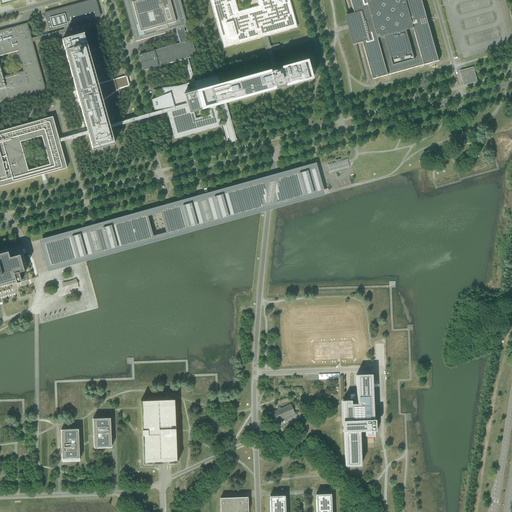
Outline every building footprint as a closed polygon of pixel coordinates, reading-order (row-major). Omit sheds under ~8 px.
[(90,0),(44,13),(49,30),(64,26),(68,25),(100,16),(95,0),(90,0)] [(176,30),(183,28),(187,27),(179,0),(123,0),(135,41),(173,31),(176,30)] [(210,0),(224,48),(264,37),(267,36),(296,27),(288,0),(210,0)] [(351,0),(355,13),(348,15),(356,44),(363,42),(373,79),(381,77),(386,75),(387,75),(388,75),(424,65),(426,65),(426,64),(427,64),(429,63),(431,63),(439,61),(428,23),(427,19),(421,0),(351,0)] [(27,24),(0,31),(0,102),(45,90),(32,42),(31,39),(27,24)] [(32,42),(33,42),(66,33),(69,32),(69,31),(69,29),(68,25),(64,26),(65,30),(46,35),(44,36),(31,39),(32,42)] [(176,30),(177,33),(176,33),(176,34),(177,35),(180,44),(187,42),(183,28),(176,30)] [(100,93),(129,85),(129,82),(130,82),(130,81),(130,80),(129,80),(129,79),(128,79),(127,77),(97,85),(83,34),(71,37),(69,32),(66,33),(67,38),(62,40),(87,131),(88,134),(92,150),(114,144),(109,128),(109,125),(100,93)] [(270,47),(267,36),(264,37),(267,48),(265,48),(266,54),(268,53),(273,70),(276,69),(271,51),(280,48),(279,44),(270,47)] [(139,55),(143,70),(158,66),(158,65),(159,66),(185,58),(188,58),(195,56),(194,51),(194,50),(193,48),(192,42),(191,41),(189,41),(187,42),(180,44),(176,45),(154,51),(155,51),(154,51),(151,52),(139,55)] [(309,70),(306,61),(276,69),(273,70),(218,85),(188,94),(186,86),(178,88),(162,90),(163,95),(152,100),(151,100),(154,110),(155,110),(154,110),(167,108),(175,138),(221,125),(216,106),(311,79),(309,72),(309,73),(309,70)] [(476,77),(475,75),(473,67),(459,71),(462,80),(463,80),(464,83),(472,81),(471,78),(476,77)] [(127,123),(186,106),(185,104),(129,120),(109,125),(109,128),(127,123)] [(0,186),(67,168),(59,142),(58,138),(52,117),(0,131),(0,186)] [(58,138),(59,142),(88,134),(87,131),(58,138)] [(332,172),(348,168),(345,158),(335,161),(335,163),(327,165),(328,169),(331,168),(332,172)] [(278,179),(275,203),(320,191),(319,188),(314,169),(278,179)] [(271,181),(265,183),(264,193),(262,207),(268,205),(275,203),(278,179),(271,181)] [(207,199),(213,221),(262,207),(264,193),(265,183),(247,188),(207,199)] [(162,211),(168,233),(203,223),(197,201),(162,211)] [(120,223),(96,230),(102,251),(126,245),(127,245),(127,246),(128,245),(128,244),(151,238),(145,216),(122,222),(121,221),(121,222),(120,222),(120,223)] [(44,244),(50,266),(92,254),(91,249),(86,232),(44,244)] [(0,283),(15,280),(16,284),(21,282),(18,273),(24,271),(19,255),(10,258),(8,252),(0,254),(0,283)] [(344,426),(342,426),(343,426),(345,466),(360,466),(360,465),(361,465),(360,432),(359,432),(359,431),(366,431),(365,431),(365,436),(366,436),(366,437),(374,437),(374,436),(374,425),(375,425),(373,425),(373,404),(375,404),(373,404),(372,375),(371,375),(371,374),(356,375),(357,403),(357,404),(351,404),(351,400),(343,401),(343,404),(344,426)] [(141,401),(143,465),(163,464),(177,463),(174,399),(164,400),(149,400),(141,401)] [(271,413),(272,417),(274,422),(294,413),(290,404),(281,409),(280,407),(277,408),(278,410),(271,413)] [(111,447),(110,418),(93,419),(93,434),(95,434),(95,437),(93,437),(94,448),(111,447)] [(78,429),(61,430),(62,459),(79,458),(79,443),(79,440),(78,429)] [(331,511),(331,492),(315,493),(315,511),(331,511)] [(285,511),(285,496),(284,495),(270,496),(269,496),(269,497),(269,511),(285,511)] [(248,511),(248,497),(220,498),(220,511),(248,511)]
